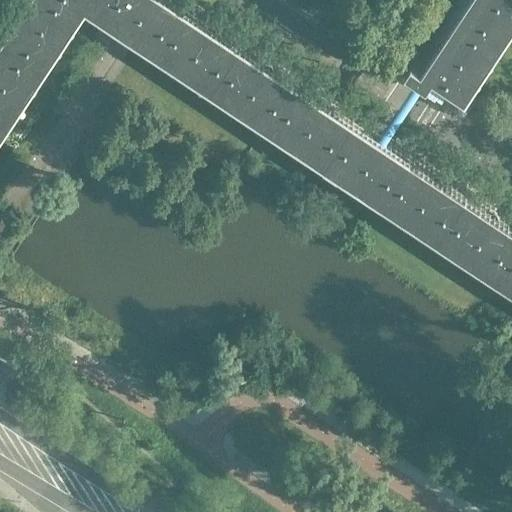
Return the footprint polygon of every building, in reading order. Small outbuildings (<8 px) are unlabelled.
[(0,126),(84,0),(90,0),(114,16),(124,0),(34,0),(0,52),(0,126)] [(511,230),(164,0),(162,0),(140,33),(141,34),(169,52),(179,59),(188,65),(197,71),(226,90),(235,96),(244,102),(254,109),(281,127),(292,134),(300,139),(310,146),(338,164),(349,171),(357,177),(367,184),(394,202),(405,208),(413,214),(423,221),(451,239),(461,246),(469,251),(480,258),(507,276),(511,279),(511,230)] [(431,66),(430,67),(448,80),(465,90),(474,76),(481,66),(487,57),(493,47),(511,20),(511,18),(511,0),(475,0),(431,66)] [(420,61),(421,61),(411,54),(410,55),(407,60),(405,64),(414,70),(420,61)] [(413,68),(369,135),(377,140),(420,73),(413,68)]
